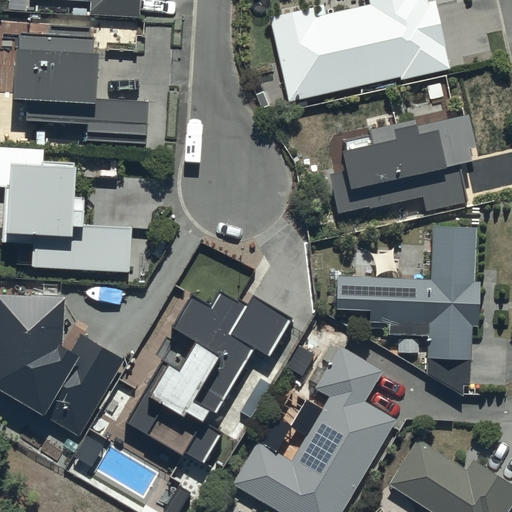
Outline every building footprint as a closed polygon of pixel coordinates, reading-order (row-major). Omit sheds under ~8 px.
[(29,0),(86,2),(86,15),(136,17),(136,0),(29,0)] [(310,8),(266,18),(284,103),(396,79),(397,81),(446,70),(432,3),(425,4),(424,0),(364,0),(366,6),(312,17),(310,8)] [(47,36),(14,34),(13,50),(11,50),(8,100),(27,101),(26,122),(88,126),(87,139),(145,143),(148,100),(90,97),(93,56),(87,56),(89,28),(47,26),(47,36)] [(410,122),(363,131),(364,136),(339,142),(341,153),(333,154),(337,173),(324,175),(332,216),(420,198),(423,212),(460,205),(452,164),(467,161),(465,149),(469,148),(463,118),(411,129),(410,122)] [(46,165),(8,163),(5,233),(35,234),(33,267),(129,271),(131,226),(90,225),(90,209),(86,209),(87,196),(76,196),(78,159),(46,157),(46,165)] [(427,282),(332,279),(330,312),(366,314),(366,325),(385,326),(385,336),(424,338),(422,376),(458,396),(458,384),(466,385),(468,326),(473,327),(475,283),(469,282),(471,229),(429,227),(427,282)] [(205,307),(187,296),(167,328),(188,341),(169,372),(158,365),(122,424),(176,457),(179,452),(198,464),(217,433),(198,421),(205,410),(209,412),(248,349),(262,358),(288,316),(252,294),(245,306),(216,289),(205,307)] [(23,297),(0,295),(0,397),(36,418),(37,415),(74,436),(119,358),(78,335),(66,355),(58,351),(59,340),(56,340),(58,297),(23,295),(23,297)] [(379,372),(336,347),(311,388),(326,398),(287,463),(254,444),(229,485),(273,511),(337,511),(392,421),(361,402),(379,372)] [(506,511),(511,503),(511,488),(470,461),(463,472),(413,439),(383,485),(424,511),(506,511)]
